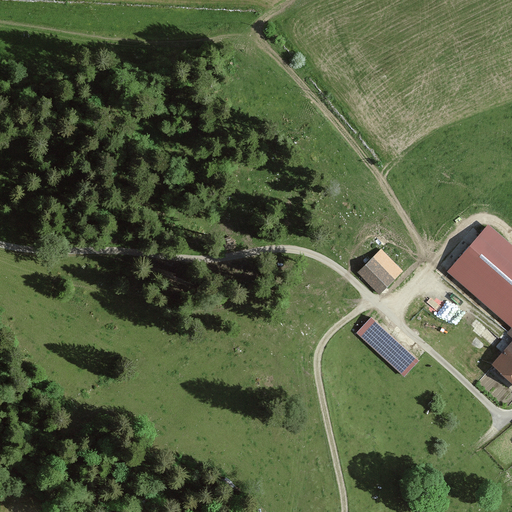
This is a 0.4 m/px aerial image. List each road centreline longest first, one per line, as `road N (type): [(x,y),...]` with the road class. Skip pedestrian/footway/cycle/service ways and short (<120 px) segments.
road 1 (unclassified): [(0,244),(280,252),(328,262),(506,418)]
road 2 (track): [(372,297),(327,336),(317,364),(346,511)]
road 3 (track): [(388,311),(473,218),(489,215),(511,229)]
